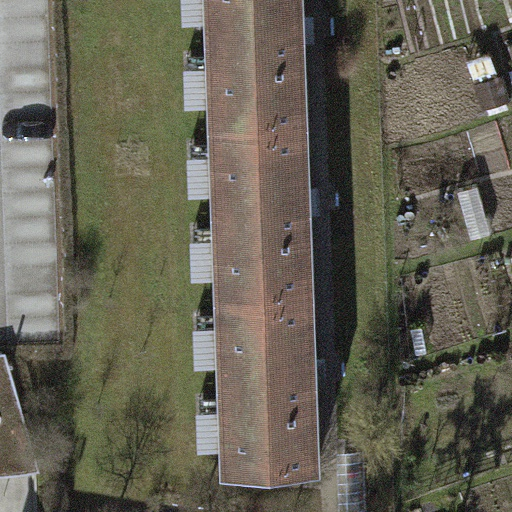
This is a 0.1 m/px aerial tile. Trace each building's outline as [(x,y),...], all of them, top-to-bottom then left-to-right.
[(210,117),(303,113),(298,0),(182,0),(183,19),(206,18),(207,61),(185,62),(186,103),(209,102),(210,117)] [(511,91),(507,73),(475,83),(482,106),(511,96),(511,91)] [(217,291),(310,288),(303,113),(210,117),(211,149),(187,150),(189,191),(213,190),(214,232),(191,233),(192,274),(216,273),(217,291)] [(436,149),(412,155),(422,192),(445,186),(436,149)] [(224,465),(317,462),(310,288),(217,291),(218,319),(193,320),(194,362),(219,361),(221,406),(196,407),(197,446),(223,445),(224,465)] [(0,350),(0,469),(8,468),(41,465),(11,350),(0,350)]
